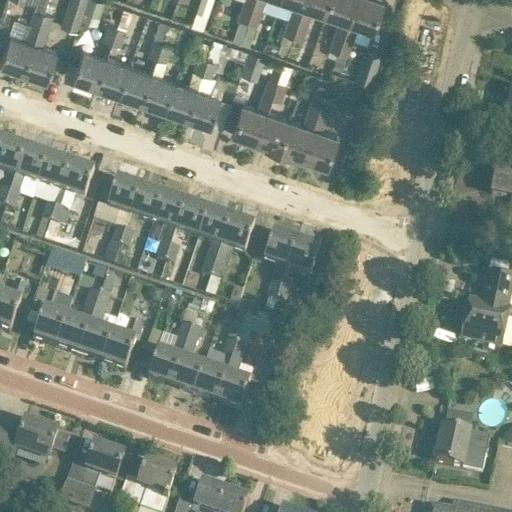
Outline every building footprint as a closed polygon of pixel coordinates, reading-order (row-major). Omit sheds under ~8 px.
[(44,12),(47,0),(15,0),(23,3),(24,0),(37,0),(29,23),(25,22),(20,37),(10,34),(0,63),(24,71),(27,61),(44,12)] [(86,0),(70,0),(62,25),(77,30),(86,0)] [(103,0),(86,0),(83,11),(100,16),(105,0),(103,0)] [(202,28),(211,0),(200,0),(192,25),(202,28)] [(248,20),(254,0),(244,0),(239,17),(248,20)] [(250,21),(256,23),(263,0),(254,0),(248,20),(250,21)] [(305,0),(303,5),(326,12),(330,0),(305,0)] [(330,0),(326,12),(349,20),(355,0),(330,0)] [(355,0),(349,20),(349,21),(373,29),(382,0),(355,0)] [(27,61),(24,71),(47,79),(57,50),(43,45),(53,15),(44,12),(27,61)] [(293,36),(298,20),(289,16),(283,32),(293,36)] [(157,58),(162,42),(168,22),(160,19),(148,55),(157,58)] [(298,20),(293,36),(303,39),(308,23),(298,20)] [(250,21),(246,33),(243,42),(250,45),(257,23),(256,23),(250,21)] [(102,39),(112,42),(117,26),(107,23),(102,39)] [(126,29),(117,26),(112,42),(121,45),(126,29)] [(234,39),(243,42),(246,33),(238,30),(234,39)] [(293,36),(283,32),(280,42),(290,45),(293,36)] [(338,51),(344,36),(334,33),(329,48),(338,51)] [(353,38),(344,35),(344,36),(338,51),(347,54),(353,38)] [(206,36),(189,85),(175,80),(165,109),(188,117),(214,38),(206,36)] [(214,38),(188,117),(211,125),(221,95),(212,92),(217,77),(211,76),(223,41),(214,38)] [(171,45),(162,42),(157,58),(166,61),(171,45)] [(107,56),(83,48),(73,78),(97,86),(107,56)] [(241,74),(256,80),(265,56),(250,50),(241,74)] [(380,56),(365,50),(355,78),(371,83),(380,56)] [(338,51),(336,58),(333,67),(342,70),(347,54),(338,51)] [(107,56),(97,86),(120,93),(129,64),(107,56)] [(161,75),(166,61),(157,58),(152,72),(142,101),(165,109),(175,80),(161,75)] [(129,64),(120,93),(142,101),(152,72),(129,64)] [(232,133),(257,142),(267,111),(272,97),(277,80),(269,78),(259,108),(243,102),(232,133)] [(287,84),(277,80),(272,97),(282,100),(287,84)] [(317,112),(323,96),(313,93),(307,109),(317,112)] [(316,162),(326,165),(337,134),(321,129),(332,99),(323,96),(317,112),(312,127),(302,157),(316,162)] [(275,148),(279,149),(290,119),(267,111),(257,142),(265,144),(266,145),(265,148),(275,151),(275,148)] [(294,154),(302,157),(312,127),(290,119),(279,149),(294,154)] [(25,149),(2,141),(0,148),(0,172),(6,175),(15,178),(22,158),(25,149)] [(34,197),(45,166),(48,157),(25,149),(22,158),(15,178),(10,193),(5,209),(14,212),(19,198),(33,202),(33,200),(34,197)] [(71,164),(48,157),(45,166),(34,197),(33,200),(56,208),(61,193),(67,174),(71,164)] [(61,193),(56,208),(70,212),(75,198),(84,201),(94,172),(71,164),(67,174),(61,193)] [(491,196),(501,198),(511,201),(507,226),(511,227),(511,177),(496,174),(491,196)] [(137,198),(140,188),(117,180),(107,209),(98,206),(93,221),(126,232),(130,217),(137,198)] [(137,198),(130,217),(153,225),(159,205),(163,196),(140,188),(137,198)] [(10,193),(1,190),(0,193),(0,207),(5,209),(10,193)] [(153,225),(163,228),(158,244),(162,246),(157,261),(165,263),(170,248),(176,233),(182,213),(185,204),(163,196),(159,205),(153,225)] [(182,213),(176,233),(198,240),(205,221),(208,211),(185,204),(182,213)] [(47,206),(41,221),(50,224),(55,209),(47,206)] [(65,212),(55,209),(50,224),(44,243),(76,253),(79,244),(57,237),(60,227),(65,212)] [(198,240),(212,245),(202,276),(210,279),(227,228),(231,219),(208,211),(205,221),(198,240)] [(229,268),(234,253),(244,256),(254,227),(231,219),(227,228),(210,279),(205,296),(215,299),(226,267),(229,268)] [(125,233),(116,230),(111,246),(120,249),(125,233)] [(134,236),(125,233),(120,249),(128,252),(134,236)] [(277,267),(267,298),(276,301),(296,241),(273,233),(263,262),(277,267)] [(285,304),(295,273),(310,278),(320,249),(296,241),(276,301),(285,304)] [(120,249),(111,246),(110,246),(107,255),(117,258),(120,249)] [(170,248),(165,263),(174,267),(180,252),(170,248)] [(69,278),(76,259),(52,251),(46,270),(69,278)] [(460,341),(480,345),(502,350),(511,303),(511,279),(487,274),(479,312),(467,310),(460,341)] [(3,279),(0,286),(0,328),(11,332),(27,285),(15,282),(10,297),(0,293),(0,288),(3,280),(3,279)] [(158,306),(163,293),(151,289),(148,296),(152,304),(158,306)] [(169,302),(173,292),(166,289),(162,300),(169,302)] [(238,306),(239,301),(242,292),(234,289),(229,303),(238,306)] [(67,317),(57,348),(79,356),(100,295),(89,292),(79,321),(67,317)] [(33,340),(57,348),(67,317),(72,301),(50,293),(33,340)] [(100,295),(79,356),(102,364),(113,333),(101,328),(111,299),(100,295)] [(214,305),(203,301),(199,313),(210,317),(214,305)] [(188,307),(186,312),(197,316),(199,311),(188,307)] [(187,313),(172,356),(158,351),(148,380),(171,388),(174,378),(196,316),(187,313)] [(204,367),(190,362),(205,319),(196,316),(174,378),(171,388),(194,396),(197,386),(204,367)] [(251,333),(280,343),(282,344),(286,333),(287,331),(256,320),(251,333)] [(113,333),(102,364),(125,372),(141,325),(130,321),(125,337),(113,333)] [(222,357),(231,360),(237,344),(242,330),(233,328),(229,341),(227,340),(222,357)] [(237,378),(248,348),(237,344),(231,360),(226,374),(220,394),(216,403),(240,411),(250,383),(237,378)] [(194,396),(216,403),(220,394),(226,374),(217,371),(204,367),(197,386),(194,396)] [(0,428),(0,464),(9,468),(13,455),(15,450),(48,462),(52,449),(64,454),(69,439),(57,435),(58,434),(25,422),(20,435),(0,428)] [(434,464),(444,466),(482,474),(487,454),(490,439),(470,435),(470,434),(442,429),(434,464)] [(511,445),(511,429),(511,430),(510,431),(509,432),(508,433),(507,434),(506,436),(505,437),(504,438),(504,440),(503,441),(503,442),(502,444),(511,445)] [(94,446),(85,471),(72,466),(60,501),(88,510),(95,490),(111,496),(124,456),(94,446)] [(145,464),(138,484),(127,480),(120,502),(148,511),(163,511),(169,498),(167,497),(176,474),(145,464)] [(201,483),(193,507),(179,502),(175,511),(216,511),(224,491),(201,483)] [(224,491),(216,511),(243,511),(248,499),(224,491)]
